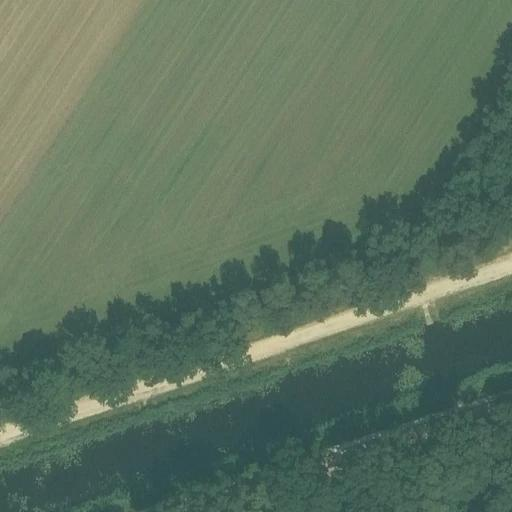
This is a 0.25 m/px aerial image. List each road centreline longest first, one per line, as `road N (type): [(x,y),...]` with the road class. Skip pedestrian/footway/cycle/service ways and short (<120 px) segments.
road 1 (track): [(463,281),(0,436)]
road 2 (track): [(201,511),(511,408)]
